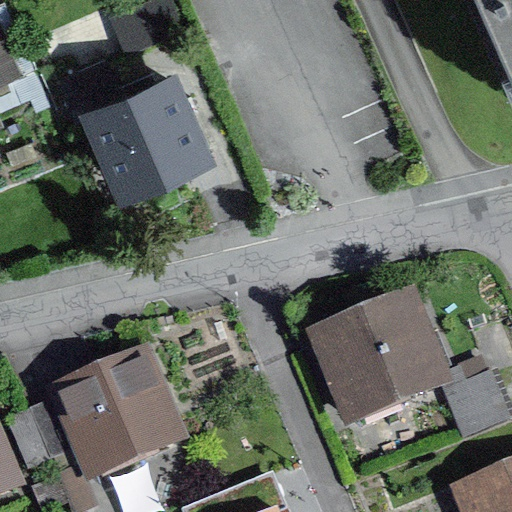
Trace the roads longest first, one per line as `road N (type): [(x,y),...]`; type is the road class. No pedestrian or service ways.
road 1 (residential): [(508,212),(240,271)]
road 2 (residential): [(338,511),(240,271)]
road 3 (residential): [(240,271),(0,327)]
